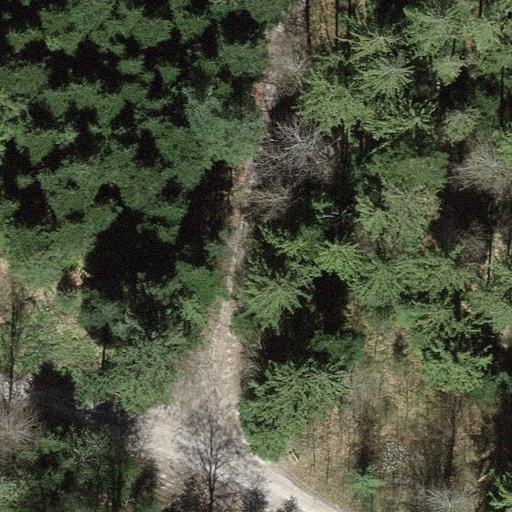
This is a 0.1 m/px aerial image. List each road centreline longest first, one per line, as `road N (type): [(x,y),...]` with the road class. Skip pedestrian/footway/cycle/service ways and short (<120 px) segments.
road 1 (track): [(296,0),(238,239),(200,457)]
road 2 (track): [(305,511),(200,457),(0,383)]
